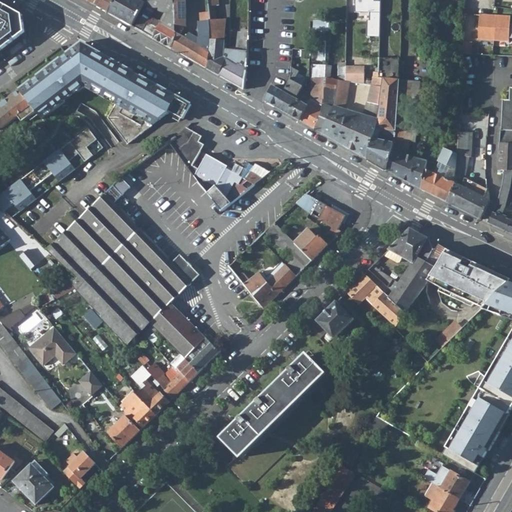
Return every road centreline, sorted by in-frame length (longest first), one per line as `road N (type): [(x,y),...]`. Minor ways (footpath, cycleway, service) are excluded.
road 1 (residential): [(397,200),(368,239),(118,485)]
road 2 (secondary): [(397,200),(76,18)]
road 3 (unknown): [(206,92),(178,126),(41,224)]
road 4 (residential): [(0,350),(49,414),(70,414),(118,485)]
road 5 (unknown): [(478,239),(494,194),(499,109)]
road 6 (secondary): [(397,200),(511,254)]
